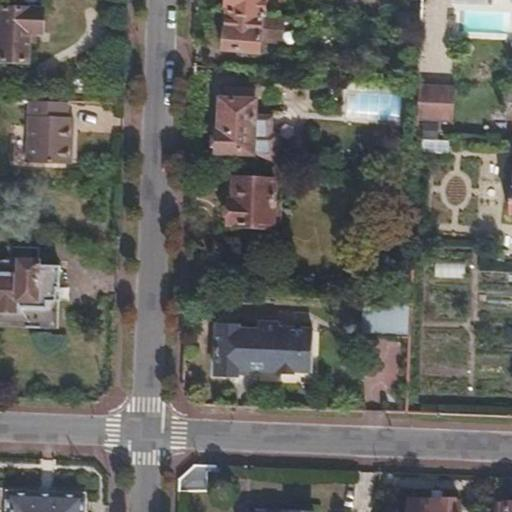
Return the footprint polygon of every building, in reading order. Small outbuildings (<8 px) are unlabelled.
[(228,0),(228,12),(229,13),(266,16),(267,0),(228,0)] [(4,8),(3,59),(29,60),(30,31),(45,30),(45,9),(4,8)] [(399,27),(422,29),(423,12),(400,11),(399,27)] [(281,39),(283,17),(266,16),(229,13),(227,49),(259,51),(260,38),(281,39)] [(283,58),(282,71),(306,73),(306,59),(283,58)] [(455,89),(420,87),(419,118),(454,119),(455,89)] [(254,153),(254,164),(279,166),(281,133),(274,133),(274,116),(256,114),(256,90),(228,88),(228,97),(222,97),(221,127),(219,130),(218,151),(254,153)] [(68,117),(68,101),(31,100),(29,162),(72,163),(73,117),(68,117)] [(236,199),(232,199),(231,223),(274,224),(276,179),(236,179),(236,199)] [(12,259),(0,258),(0,323),(61,327),(61,300),(58,300),(58,289),(61,289),(62,264),(44,263),(44,257),(41,257),(42,247),(13,246),(12,259)] [(188,259),(187,293),(209,294),(208,259),(188,259)] [(434,278),(466,277),(465,259),(434,260),(434,278)] [(365,333),(372,333),(373,300),(365,299),(365,333)] [(372,333),(410,335),(412,301),(373,300),(372,333)] [(305,349),(314,341),(315,330),(287,329),(280,324),(259,323),(259,329),(218,326),(217,372),(237,373),(238,367),(268,369),(272,366),(281,374),(297,374),(300,372),(305,366),(305,349)] [(313,372),(314,341),(305,349),(305,366),(300,372),(313,372)] [(180,477),(180,489),(208,490),(209,464),(198,464),(180,477)] [(83,511),(84,494),(12,493),(10,511),(83,511)] [(410,511),(460,511),(461,500),(411,499),(410,511)]
